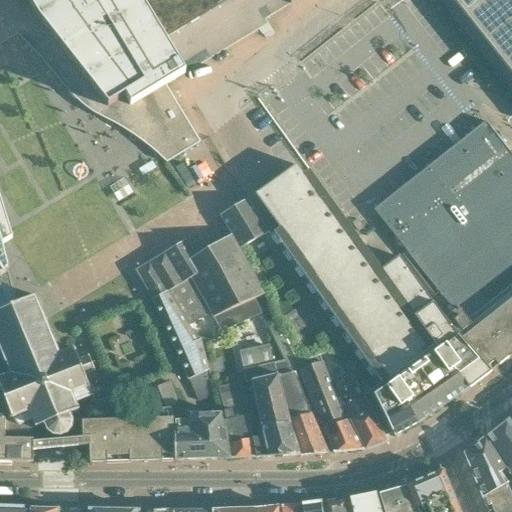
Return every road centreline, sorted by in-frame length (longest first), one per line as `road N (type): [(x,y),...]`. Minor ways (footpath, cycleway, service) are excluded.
road 1 (unclassified): [(0,479),(327,478),(384,466),(440,438)]
road 2 (residential): [(266,175),(220,112),(221,101),(348,0)]
